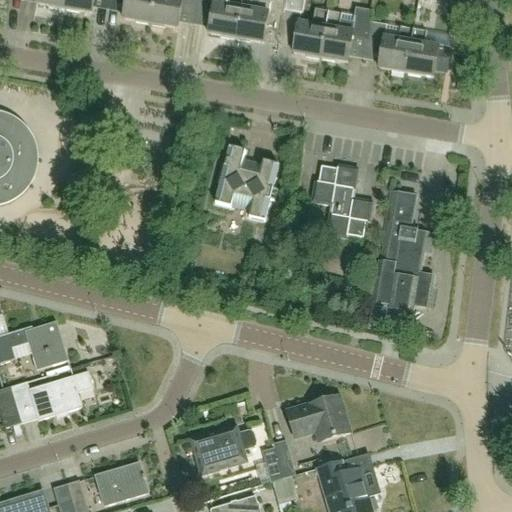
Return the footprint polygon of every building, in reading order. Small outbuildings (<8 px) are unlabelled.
[(21,0),(21,2),(37,5),(37,6),(64,11),(65,0),(21,0)] [(65,0),(64,11),(91,16),(92,10),(108,13),(109,0),(65,0)] [(109,0),(108,13),(123,15),(122,21),(149,25),(153,0),(109,0)] [(153,0),(149,25),(177,30),(178,25),(194,28),(198,0),(153,0)] [(198,0),(194,28),(209,31),(208,36),(235,41),(242,0),(198,0)] [(259,0),(242,0),(235,41),(263,45),(263,44),(279,47),(281,33),(286,2),(272,0),(269,0),(270,2),(259,0)] [(281,33),(279,47),(295,50),(294,55),(321,59),(328,18),(329,14),(315,12),(312,27),(299,25),(300,15),(303,16),(306,0),(286,0),(286,2),(281,33)] [(328,18),(321,59),(349,64),(349,59),(365,62),(371,26),(373,13),(358,11),(356,19),(329,14),(328,18)] [(371,26),(365,62),(380,65),(379,70),(406,75),(414,33),(400,30),(398,43),(385,41),(387,28),(373,26),(375,14),(373,13),(371,26)] [(427,35),(414,33),(406,75),(433,80),(434,75),(448,77),(453,50),(439,48),(438,50),(425,47),(427,35)] [(14,120),(3,116),(0,115),(0,205),(3,206),(14,201),(23,194),(31,185),(29,183),(33,176),(35,167),(35,158),(37,158),(35,147),(30,136),(23,127),(14,120)] [(220,185),(217,200),(215,206),(221,207),(250,214),(248,219),(264,223),(269,202),(274,203),(277,192),(272,190),(278,167),(263,164),(262,168),(243,163),(245,153),(229,150),(225,168),(222,167),(217,184),(220,185)] [(325,170),(321,173),(319,185),(314,185),(311,205),(330,209),(325,238),(346,242),(346,238),(359,240),(362,237),(364,225),(368,226),(372,204),(353,200),(358,171),(337,168),(337,172),(325,170)] [(382,248),(385,248),(382,263),(379,262),(372,304),(388,307),(388,309),(412,313),(413,308),(430,311),(433,290),(431,290),(433,277),(419,275),(422,254),(429,255),(432,237),(410,233),(415,198),(391,194),(382,248)] [(33,331),(32,329),(0,338),(0,366),(16,362),(13,351),(29,346),(37,374),(69,364),(57,324),(33,331)] [(11,388),(22,425),(38,420),(38,422),(82,409),(78,395),(94,391),(89,374),(73,379),(29,392),(27,384),(11,388)] [(22,425),(11,388),(0,391),(0,412),(5,430),(22,425)] [(338,398),(331,400),(286,414),(294,440),(318,433),(322,444),(342,438),(349,435),(338,398)] [(248,433),(239,436),(237,428),(191,442),(200,473),(246,459),(244,452),(253,449),(256,447),(256,444),(254,436),(252,434),(248,433)] [(293,478),(294,478),(284,443),(273,446),(274,451),(282,481),(293,478)] [(272,484),(282,481),(274,451),(262,455),(271,484),(272,484)] [(148,495),(139,464),(95,477),(104,508),(148,495)] [(370,468),(358,471),(343,476),(340,464),(316,471),(327,511),(370,511),(366,499),(378,495),(370,468)] [(289,504),(299,501),(293,478),(282,481),(289,504)] [(272,484),(279,507),(289,504),(282,481),(272,484)] [(74,511),(89,511),(81,483),(67,487),(71,502),(74,511)] [(47,511),(41,492),(0,504),(0,511),(47,511)] [(258,511),(254,499),(210,511),(258,511)] [(58,506),(59,511),(74,511),(71,502),(58,506)]
